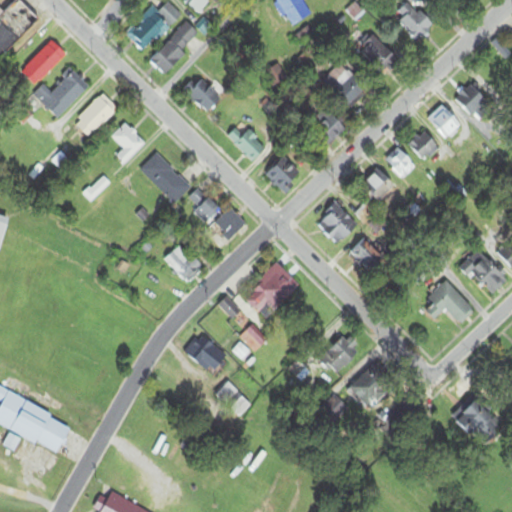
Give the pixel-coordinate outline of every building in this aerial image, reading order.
[(16,0),(0,16),(0,60),(40,21),(18,0),(16,0)] [(183,0),(182,1),(199,14),(209,0),(183,0)] [(313,15),(304,2),(307,0),(276,0),(274,2),(291,29),(313,15)] [(419,43),(435,24),(409,1),(393,19),(419,43)] [(154,8),(125,35),(143,55),(183,17),(169,2),(158,13),(154,8)] [(201,39),(188,24),(149,62),(162,76),(201,39)] [(382,75),(397,60),(374,37),(360,52),(382,75)] [(21,73),(36,87),(67,56),(53,42),(21,73)] [(286,79),(278,67),(267,75),(276,87),(286,79)] [(326,78),(340,108),(364,97),(350,67),(326,78)] [(90,88),(74,73),(51,96),(43,88),(34,97),(58,120),(90,88)] [(222,102),(200,79),(185,93),(206,116),(222,102)] [(455,103),(473,118),(489,98),(471,83),(455,103)] [(89,140),(118,111),(103,96),(74,125),(89,140)] [(428,121),(448,142),(462,128),(442,107),(428,121)] [(346,130),(325,109),(304,130),(325,151),(346,130)] [(125,167),(146,146),(125,125),(111,139),(124,151),(116,158),(125,167)] [(253,165),(268,150),(248,131),(244,135),(239,130),(228,140),(253,165)] [(439,148),(424,133),(408,147),(423,163),(439,148)] [(416,170),(400,151),(387,163),(404,181),(416,170)] [(140,172),(174,206),(191,190),(157,155),(140,172)] [(265,177),(285,196),(303,177),(283,158),(265,177)] [(363,188),(380,204),(396,188),(380,172),(363,188)] [(108,186),(103,181),(85,197),(90,202),(108,186)] [(221,211),(198,191),(186,205),(209,225),(221,211)] [(338,248),(358,229),(336,205),(316,225),(338,248)] [(374,219),(366,207),(355,214),(363,225),(374,219)] [(214,226),(230,243),(246,226),(230,211),(214,226)] [(0,251),(10,216),(0,213),(0,251)] [(358,241),(351,262),(376,271),(384,251),(358,241)] [(165,261),(185,284),(203,268),(182,245),(165,261)] [(511,260),(511,250),(502,252),(504,262),(511,260)] [(490,298),(508,283),(480,251),(462,266),(490,298)] [(266,321),(300,289),(277,266),(244,298),(266,321)] [(427,301),(433,307),(426,313),(435,323),(446,312),(460,327),(475,313),(446,283),(427,301)] [(219,307),(232,323),(241,315),(227,300),(219,307)] [(268,341),(253,326),(240,339),(255,354),(268,341)] [(185,356),(215,376),(228,356),(198,336),(185,356)] [(363,353),(346,336),(321,361),(338,378),(363,353)] [(390,390),(370,371),(350,391),(369,410),(390,390)] [(215,395),(227,407),(240,394),(228,382),(215,395)] [(0,427),(58,456),(72,427),(0,391),(0,401),(3,403),(0,409),(0,427)] [(240,418),(251,408),(243,399),(232,409),(240,418)] [(346,417),(342,402),(321,407),(325,422),(346,417)] [(478,402),(460,420),(484,444),(502,426),(478,402)] [(142,511),(110,496),(108,501),(100,497),(94,510),(98,511),(142,511)] [(467,511),(486,511),(474,503),(467,511)]
